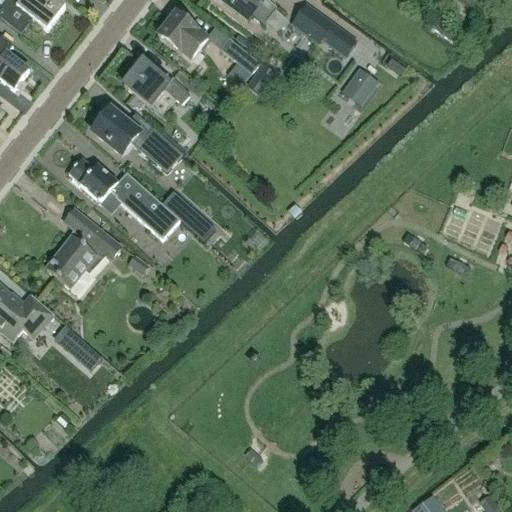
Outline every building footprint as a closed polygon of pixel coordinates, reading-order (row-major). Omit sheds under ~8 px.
[(7,0),(0,9),(0,24),(18,39),(30,24),(44,35),(63,12),(47,0),(7,0)] [(263,0),(236,0),(242,5),(240,8),(252,18),(252,19),(263,27),(275,10),(263,1),(263,0)] [(301,7),(286,28),(314,49),(318,44),(342,61),(354,45),(301,7)] [(187,67),(194,59),(205,46),(174,19),(155,41),(187,67)] [(450,46),(455,38),(429,20),(424,26),(450,46)] [(27,75),(5,58),(11,51),(0,42),(0,84),(12,94),(27,75)] [(229,42),(219,53),(250,78),(259,67),(229,42)] [(141,67),(121,90),(147,112),(162,94),(173,105),(175,104),(180,109),(187,101),(189,99),(171,82),(169,84),(166,88),(141,67)] [(275,77),(263,69),(249,89),(261,98),(275,77)] [(378,86),(358,72),(346,89),(365,103),(378,86)] [(108,116),(92,137),(120,159),(129,147),(165,176),(181,159),(151,132),(142,143),(136,139),(108,116)] [(99,207),(108,197),(162,244),(180,224),(161,208),(125,177),(116,188),(95,170),(92,173),(79,163),(67,177),(79,188),(78,189),(99,207)] [(214,233),(172,196),(161,208),(180,224),(203,245),(214,233)] [(89,278),(103,259),(109,264),(120,251),(73,214),(62,227),(74,236),(44,273),(79,301),(94,282),(89,278)] [(234,272),(241,256),(229,251),(222,266),(234,272)] [(139,280),(147,270),(133,259),(125,268),(139,280)] [(51,319),(28,299),(20,308),(0,290),(0,336),(11,346),(21,335),(30,343),(51,319)]
